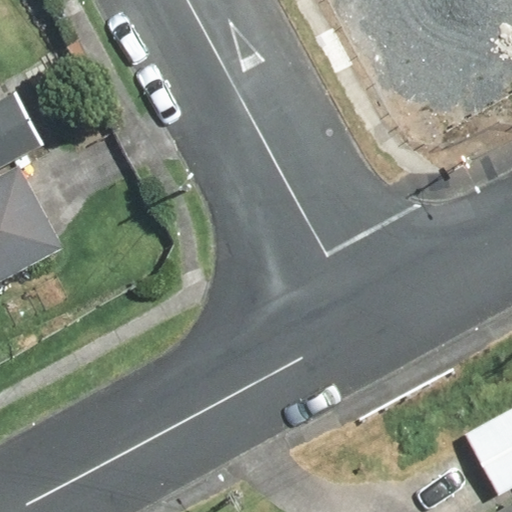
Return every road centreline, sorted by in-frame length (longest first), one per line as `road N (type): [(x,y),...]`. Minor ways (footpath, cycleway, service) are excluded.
road 1 (unclassified): [(18,511),(364,326)]
road 2 (residential): [(189,0),(364,326)]
road 3 (unclassified): [(364,326),(511,246)]
